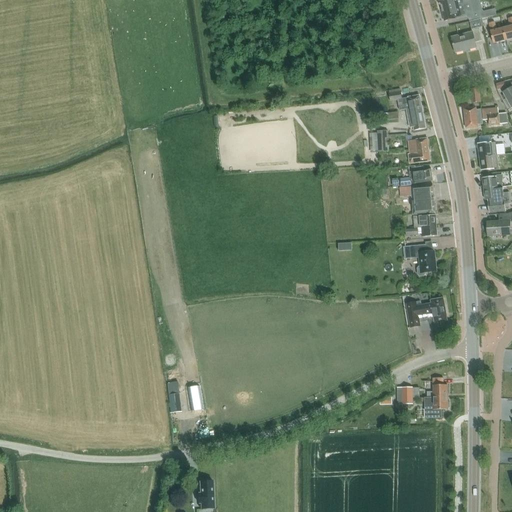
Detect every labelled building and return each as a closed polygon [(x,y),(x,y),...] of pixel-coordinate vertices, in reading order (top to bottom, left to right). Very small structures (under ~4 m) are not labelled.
[(438,0),(440,6),(441,6),(442,9),(479,0),(438,0)] [(479,0),(442,9),(445,21),(466,16),(470,22),(481,19),(496,16),(495,10),(483,13),(479,0)] [(511,39),(511,17),(508,18),(510,26),(503,28),(506,40),(511,39)] [(483,27),(481,19),(470,22),(473,32),(452,37),(456,53),(477,48),(476,43),(482,41),(479,28),(483,27)] [(489,23),(491,31),(493,43),(506,40),(503,28),(496,30),(494,22),(489,23)] [(497,90),(504,88),(503,82),(495,83),(497,90)] [(502,96),(505,100),(504,100),(509,110),(511,108),(511,87),(503,93),(504,94),(502,96)] [(471,89),(472,102),(472,104),(481,103),(479,88),(471,89)] [(398,101),(400,111),(406,110),(422,107),(420,96),(408,98),(403,99),(401,92),(389,94),(391,102),(398,101)] [(509,123),(507,113),(499,114),(498,106),(496,106),(496,108),(482,110),(484,121),(488,120),(489,126),(509,123)] [(406,110),(407,110),(410,128),(414,127),(415,131),(426,129),(422,107),(406,110)] [(483,123),(481,113),(481,109),(476,110),(476,108),(464,109),(466,128),(478,127),(478,124),(483,123)] [(379,152),(389,151),(388,131),(378,132),(379,152)] [(410,164),(430,161),(429,150),(427,139),(409,141),(410,155),(409,155),(410,164)] [(480,144),(478,144),(480,157),(497,156),(496,143),(492,144),(491,143),(480,144)] [(497,156),(480,157),(481,171),(494,169),(494,168),(498,168),(497,156)] [(409,179),(400,180),(401,187),(411,186),(411,184),(433,181),(431,169),(408,172),(409,179)] [(483,178),(484,189),(503,187),(508,186),(508,183),(502,183),(502,179),(496,177),(483,178)] [(433,186),(411,187),(399,188),(400,198),(412,197),(414,215),(436,213),(433,186)] [(504,193),(503,187),(484,189),(486,200),(487,200),(489,213),(506,211),(506,208),(509,208),(508,203),(511,203),(509,192),(504,193)] [(500,235),(511,235),(510,222),(511,222),(511,213),(499,214),(499,222),(487,222),(488,236),(500,235)] [(436,215),(414,217),(415,228),(418,228),(422,228),(425,228),(425,226),(437,226),(436,215)] [(437,236),(437,226),(425,226),(425,228),(422,228),(422,237),(437,236)] [(420,258),(421,267),(418,267),(417,269),(418,275),(420,277),(424,276),(426,275),(425,273),(436,272),(434,252),(427,252),(426,245),(404,247),(405,259),(420,258)] [(421,302),(407,304),(411,328),(420,326),(420,322),(428,321),(429,323),(430,325),(432,325),(435,325),(435,324),(448,321),(445,304),(444,298),(431,300),(431,304),(421,305),(421,302)] [(444,385),(443,378),(433,379),(434,392),(427,392),(427,398),(448,398),(448,385),(444,385)] [(179,394),(178,394),(177,386),(166,387),(167,396),(169,395),(171,413),(181,412),(179,394)] [(203,410),(199,386),(186,388),(190,412),(203,410)] [(403,388),(403,405),(413,405),(413,398),(413,388),(403,388)] [(427,398),(425,398),(425,419),(442,419),(441,410),(448,410),(448,398),(427,398)] [(214,509),(212,481),(200,482),(201,494),(198,494),(198,504),(199,504),(199,507),(202,507),(202,510),(214,509)]
